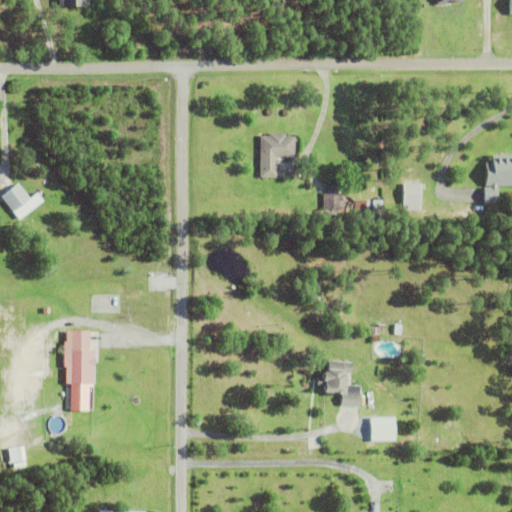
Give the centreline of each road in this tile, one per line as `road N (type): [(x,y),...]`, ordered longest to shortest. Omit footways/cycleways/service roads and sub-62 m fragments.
road 1 (residential): [(511,64),(0,67)]
road 2 (residential): [(185,67),(182,511)]
